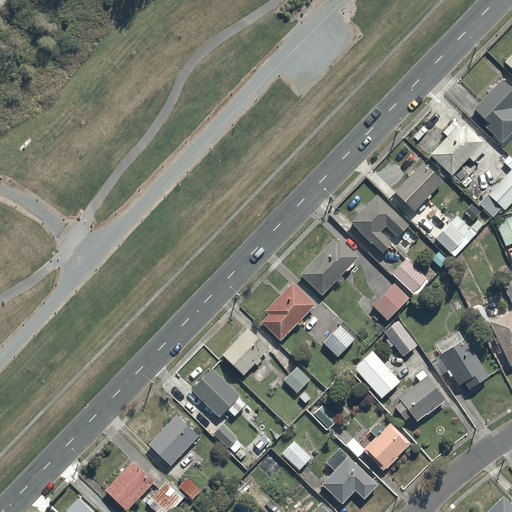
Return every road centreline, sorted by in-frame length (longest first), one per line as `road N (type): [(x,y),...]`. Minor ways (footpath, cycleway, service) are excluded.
road 1 (secondary): [(2,511),(496,0)]
road 2 (track): [(345,0),(0,358)]
road 3 (residential): [(415,511),(511,430)]
